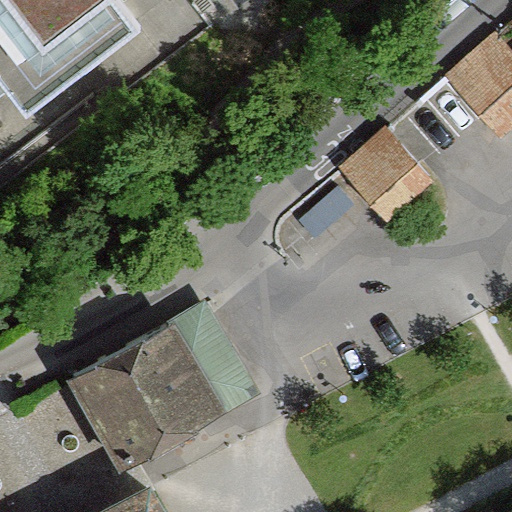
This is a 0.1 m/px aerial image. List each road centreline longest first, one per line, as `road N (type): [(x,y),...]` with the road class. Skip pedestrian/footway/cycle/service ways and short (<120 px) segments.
road 1 (residential): [(0,369),(217,247),(303,183)]
road 2 (residential): [(303,183),(500,0)]
